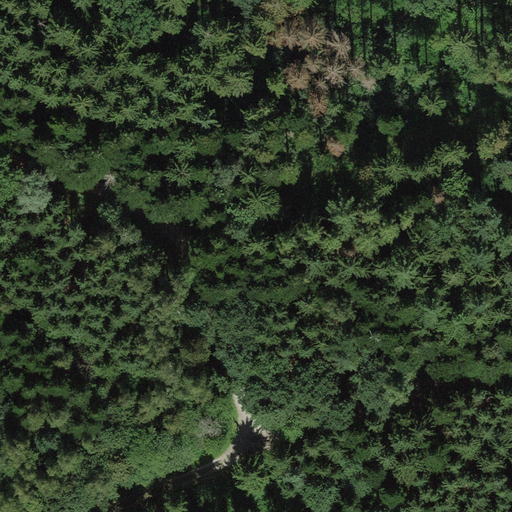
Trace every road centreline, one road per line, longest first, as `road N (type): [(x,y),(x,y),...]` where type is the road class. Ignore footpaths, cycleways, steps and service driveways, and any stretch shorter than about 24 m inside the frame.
road 1 (track): [(511,372),(437,381),(377,400),(107,511)]
road 2 (track): [(254,450),(196,263),(176,236),(149,215),(0,152)]
